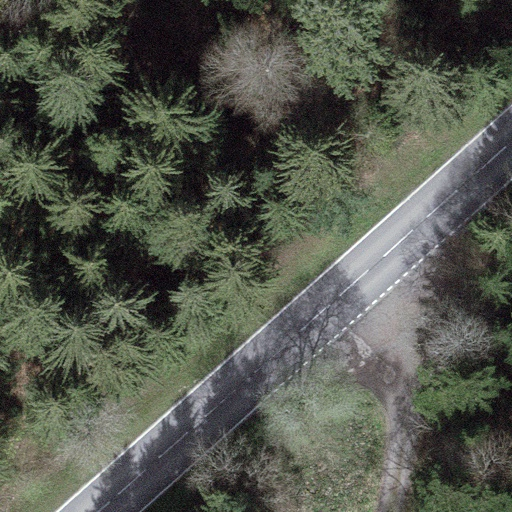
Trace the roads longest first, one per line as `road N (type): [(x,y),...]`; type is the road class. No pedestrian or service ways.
road 1 (tertiary): [(511,142),(101,511)]
road 2 (track): [(379,511),(386,258)]
